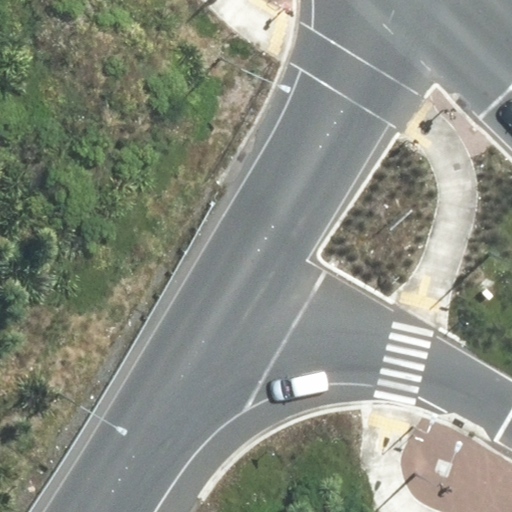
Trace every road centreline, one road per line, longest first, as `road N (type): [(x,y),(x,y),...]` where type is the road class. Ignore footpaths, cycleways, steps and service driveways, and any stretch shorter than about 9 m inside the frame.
road 1 (motorway): [(401,0),(349,69),(193,326)]
road 2 (motorway): [(511,421),(411,377),(193,326)]
road 3 (motorway): [(193,326),(82,511)]
